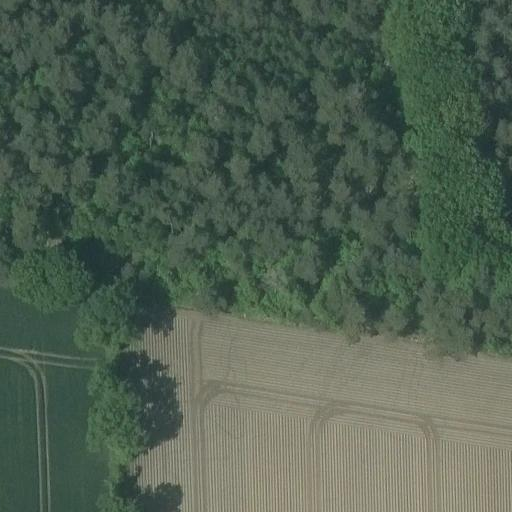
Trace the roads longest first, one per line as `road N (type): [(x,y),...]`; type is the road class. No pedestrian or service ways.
road 1 (track): [(415,274),(0,205)]
road 2 (track): [(475,284),(430,0)]
